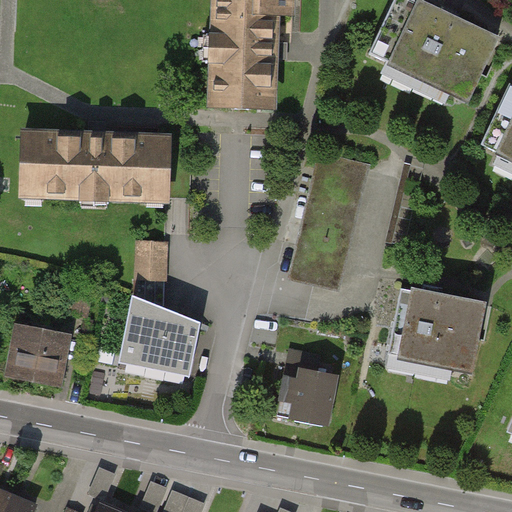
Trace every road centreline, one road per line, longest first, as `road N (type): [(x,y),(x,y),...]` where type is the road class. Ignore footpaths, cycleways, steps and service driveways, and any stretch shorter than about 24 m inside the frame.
road 1 (tertiary): [(480,511),(199,457)]
road 2 (tertiary): [(199,457),(0,416)]
road 3 (residential): [(199,457),(241,282)]
